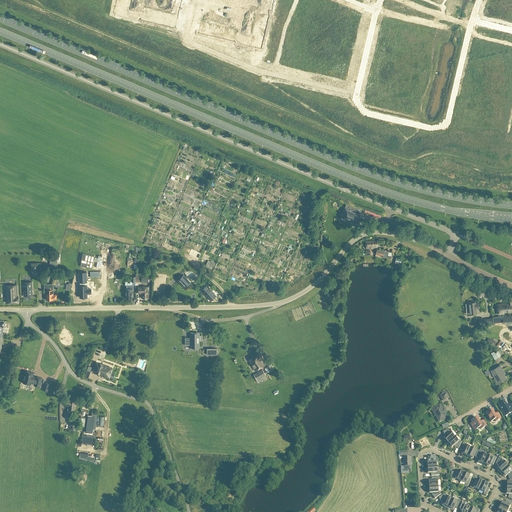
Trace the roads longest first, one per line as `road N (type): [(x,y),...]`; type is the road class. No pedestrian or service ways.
road 1 (primary): [(0,31),(383,191),(511,219)]
road 2 (primary): [(511,205),(370,173),(0,18)]
road 3 (residential): [(0,44),(455,234),(447,255)]
road 4 (residential): [(25,309),(277,303),(306,290),(357,238),(376,232),(447,255)]
road 5 (residential): [(194,0),(191,42),(257,70),(355,94),(375,10)]
road 6 (residential): [(188,511),(148,404),(71,373),(25,309)]
road 7 (residential): [(484,511),(494,480),(431,449),(419,458),(426,505)]
